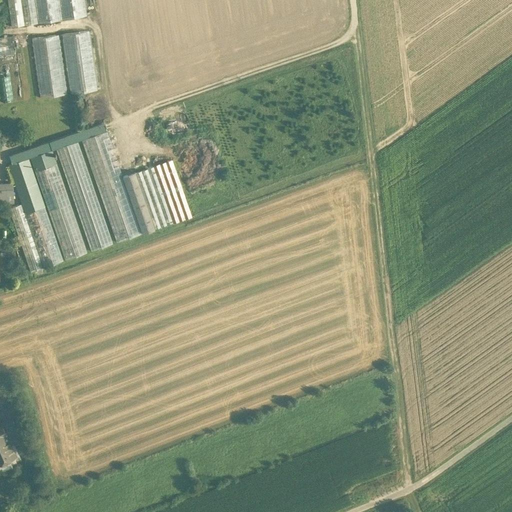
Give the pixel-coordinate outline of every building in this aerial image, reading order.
[(84,0),(8,0),(12,25),(86,15),(84,0)] [(89,29),(62,33),(71,93),(97,89),(89,29)] [(59,34),(32,37),(40,97),(67,93),(59,34)] [(0,53),(14,53),(13,35),(0,35),(0,53)] [(104,122),(9,154),(12,163),(28,157),(30,157),(52,149),(56,148),(77,140),(81,139),(107,130),(104,122)] [(107,130),(81,139),(117,242),(142,233),(123,176),(107,130)] [(77,140),(56,148),(91,251),(113,243),(77,140)] [(52,149),(30,157),(35,170),(56,162),(54,156),(56,156),(55,153),(53,154),(52,149)] [(63,260),(28,157),(12,163),(9,164),(22,203),(44,267),(63,260)] [(172,159),(135,172),(155,228),(192,216),(172,159)] [(56,162),(35,170),(65,259),(87,252),(56,162)] [(135,172),(135,171),(123,176),(142,233),(155,228),(135,172)] [(12,182),(0,182),(0,203),(14,202),(12,182)] [(22,203),(9,207),(30,271),(44,267),(22,203)] [(15,251),(0,252),(0,262),(16,262),(15,251)] [(12,419),(2,423),(11,443),(21,439),(12,419)] [(2,423),(0,423),(0,463),(16,456),(11,443),(2,423)] [(26,444),(17,448),(20,454),(28,450),(26,444)]
